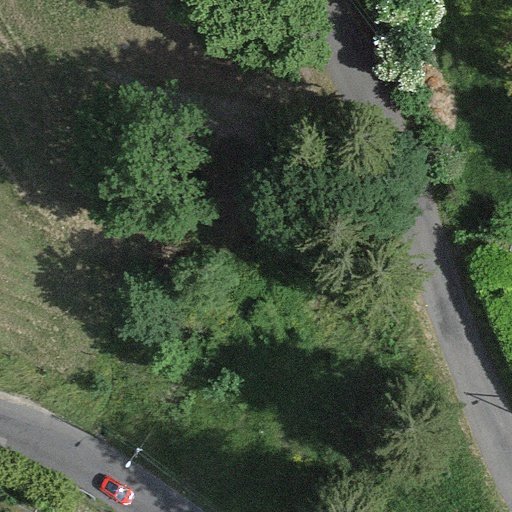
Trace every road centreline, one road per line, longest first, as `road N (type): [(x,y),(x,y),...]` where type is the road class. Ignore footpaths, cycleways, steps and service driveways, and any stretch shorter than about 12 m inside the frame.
road 1 (residential): [(319,0),(511,457)]
road 2 (tertiary): [(0,428),(152,511)]
